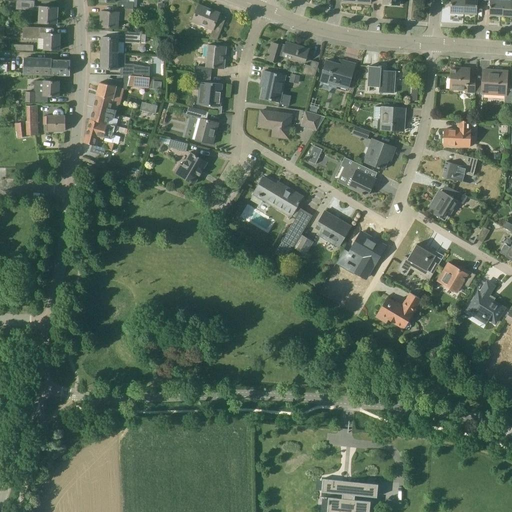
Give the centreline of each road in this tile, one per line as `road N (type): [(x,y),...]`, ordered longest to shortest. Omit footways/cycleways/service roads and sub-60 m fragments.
road 1 (unclassified): [(511,434),(462,415),(382,404),(44,387)]
road 2 (tertiary): [(66,188),(82,79),(79,0)]
road 3 (residential): [(395,226),(237,134)]
road 4 (residential): [(432,43),(333,32),(263,9)]
road 5 (residential): [(399,208),(421,140),(432,43)]
road 6 (tertiary): [(46,320),(66,188)]
road 7 (residential): [(511,272),(399,208)]
road 8 (residential): [(237,134),(234,158),(210,198),(224,207),(246,172)]
road 9 (residential): [(263,9),(242,76),(237,134)]
road 10 (tertiary): [(0,501),(44,387)]
